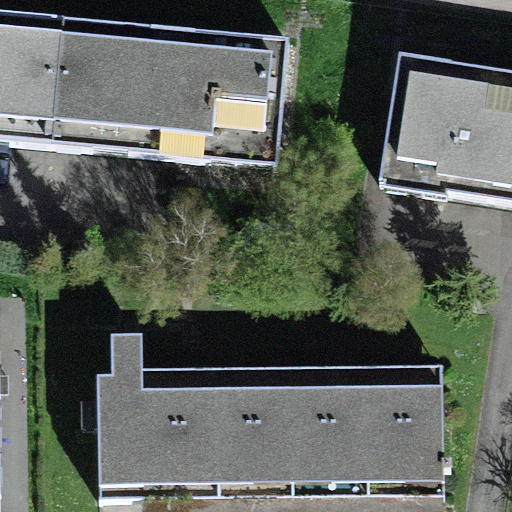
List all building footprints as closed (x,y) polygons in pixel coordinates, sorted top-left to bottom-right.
[(0,159),(65,166),(77,34),(0,26),(0,159)] [(295,187),(308,56),(77,34),(65,166),(295,187)] [(511,222),(511,81),(415,65),(391,202),(511,222)] [(15,317),(0,316),(0,465),(20,465),(15,317)] [(164,352),(116,353),(117,391),(98,392),(100,511),(463,511),(461,392),(165,397),(164,352)] [(21,511),(20,465),(0,465),(0,511),(21,511)]
